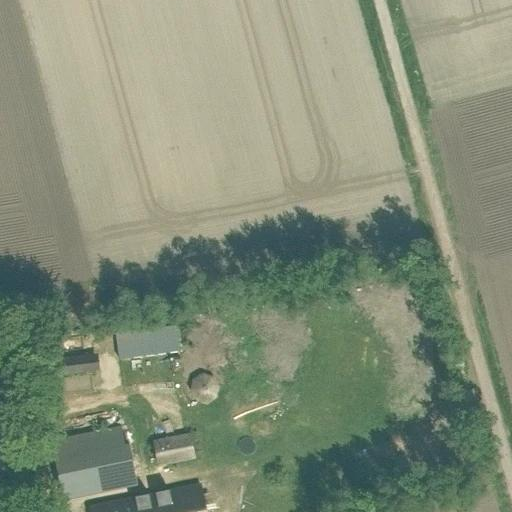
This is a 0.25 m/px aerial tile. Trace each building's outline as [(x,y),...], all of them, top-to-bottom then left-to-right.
[(116,337),(119,361),(179,352),(176,329),(116,337)] [(58,376),(100,371),(98,354),(56,359),(58,376)] [(0,429),(15,431),(18,407),(0,405),(0,429)] [(55,424),(72,424),(72,406),(55,406),(55,424)] [(157,465),(195,458),(190,434),(153,441),(157,465)] [(57,465),(57,485),(108,485),(108,465),(57,465)] [(195,511),(190,488),(87,509),(87,511),(195,511)]
